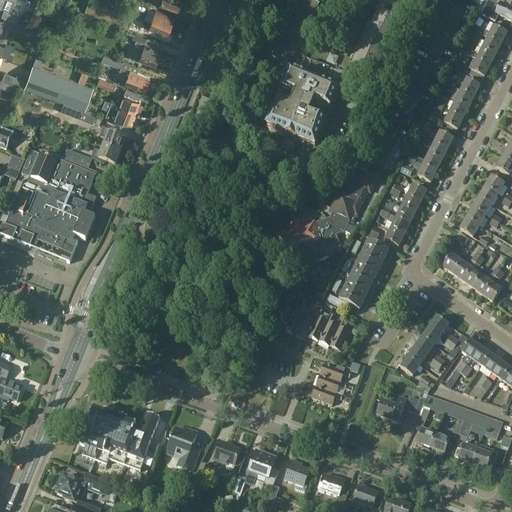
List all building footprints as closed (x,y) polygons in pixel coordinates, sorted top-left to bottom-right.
[(0,0),(0,7),(1,8),(4,0),(12,0),(16,1),(16,0),(22,0),(26,1),(26,0),(0,0)] [(162,0),(160,5),(177,11),(180,0),(162,0)] [(309,0),(298,0),(295,6),(314,16),(319,4),(309,0)] [(397,13),(400,14),(404,0),(378,0),(376,5),(380,6),(371,27),(368,26),(350,70),(376,80),(379,72),(377,71),(388,43),(391,44),(400,22),(394,19),(397,13)] [(511,0),(498,0),(497,4),(500,6),(504,7),(511,11),(511,0)] [(129,29),(133,17),(89,1),(84,13),(128,29),(129,29)] [(483,10),(480,16),(495,23),(498,17),(511,23),(511,11),(504,7),(500,6),(497,4),(496,4),(492,14),(483,10)] [(295,6),(290,17),(308,27),(314,16),(295,6)] [(14,21),(16,22),(19,15),(5,9),(2,17),(14,21)] [(144,19),(143,22),(145,26),(149,27),(168,34),(174,17),(156,10),(151,22),(144,19)] [(308,27),(290,17),(284,28),(303,38),(308,27)] [(16,22),(14,21),(11,28),(19,31),(21,24),(16,22)] [(108,23),(105,31),(113,34),(116,26),(108,23)] [(303,38),(284,28),(279,39),(298,48),(303,38)] [(43,32),(35,29),(34,32),(35,37),(41,39),(43,32)] [(485,32),(483,38),(487,40),(488,40),(501,46),(506,35),(493,29),(490,35),(489,34),(485,32)] [(133,36),(132,39),(136,40),(140,42),(133,60),(139,62),(140,60),(155,66),(161,49),(159,49),(158,48),(146,44),(148,37),(135,32),(133,35),(133,36)] [(41,41),(52,45),(55,38),(44,34),(41,41)] [(279,39),(274,50),(275,51),(272,56),(278,59),(280,54),(292,59),(298,48),(279,39)] [(488,40),(482,51),(495,57),(501,46),(488,40)] [(471,54),(469,58),(477,62),(490,68),(495,57),(482,51),(479,57),(478,57),(471,54)] [(121,69),(123,63),(104,56),(102,62),(121,69)] [(44,59),(36,57),(33,66),(41,69),(44,59)] [(276,105),(266,129),(285,136),(285,137),(296,141),(296,140),(315,148),(324,125),(310,119),(316,105),(319,106),(330,110),(337,92),(322,85),(321,85),(327,69),(311,62),(305,79),(305,78),(290,72),(289,72),(282,91),(296,97),(291,109),(290,111),(277,106),(276,105)] [(477,62),(471,73),(484,79),(490,68),(477,62)] [(33,66),(32,66),(27,81),(24,88),(24,89),(70,105),(78,82),(33,66)] [(124,68),(122,73),(123,78),(127,79),(126,84),(145,91),(150,78),(124,68)] [(82,72),(79,82),(85,84),(89,74),(82,72)] [(14,76),(10,84),(17,87),(18,86),(24,88),(27,81),(14,76)] [(97,85),(99,86),(113,91),(115,84),(100,78),(97,85)] [(1,81),(0,80),(0,86),(3,88),(16,93),(18,87),(17,87),(10,84),(2,81),(1,81)] [(79,82),(78,82),(70,105),(85,110),(94,87),(85,84),(79,82)] [(466,82),(461,93),(474,99),(479,88),(466,82)] [(474,99),(461,93),(455,104),(468,110),(474,99)] [(123,97),(119,95),(115,104),(136,112),(137,111),(139,112),(141,111),(142,107),(141,105),(139,104),(141,101),(124,95),(123,97)] [(115,104),(106,101),(103,109),(107,110),(105,116),(131,126),(136,112),(115,104)] [(455,104),(450,115),(463,121),(468,110),(455,104)] [(42,115),(34,111),(29,123),(37,126),(42,115)] [(82,111),(82,113),(79,119),(93,125),(96,116),(87,113),(85,112),(82,111)] [(436,126),(438,120),(429,115),(426,121),(436,126)] [(463,121),(450,115),(444,126),(457,132),(463,121)] [(429,122),(426,128),(436,132),(438,127),(429,122)] [(0,124),(0,148),(6,151),(6,152),(7,152),(14,134),(13,133),(13,134),(2,130),(3,126),(0,124)] [(104,130),(100,139),(106,142),(104,147),(122,155),(126,146),(124,146),(126,141),(116,137),(117,135),(104,130)] [(66,141),(69,135),(62,132),(59,139),(66,141)] [(440,134),(434,145),(447,152),(453,141),(440,134)] [(494,159),(502,138),(495,136),(487,157),(494,159)] [(420,138),(417,144),(424,147),(427,142),(420,138)] [(427,142),(424,147),(431,151),(428,156),(441,163),(447,152),(434,145),(427,142)] [(101,154),(95,151),(92,158),(115,167),(117,162),(119,163),(122,155),(104,147),(101,154)] [(511,150),(509,149),(502,160),(511,165),(511,150)] [(67,151),(63,160),(75,165),(79,156),(67,151)] [(2,226),(0,231),(0,236),(30,249),(30,247),(34,248),(36,249),(38,243),(58,251),(61,252),(72,257),(69,263),(69,264),(66,263),(69,265),(78,243),(79,240),(85,242),(95,219),(89,216),(92,208),(96,200),(96,199),(91,197),(88,196),(96,175),(87,172),(87,170),(75,165),(63,160),(42,152),(40,157),(31,153),(21,176),(28,179),(26,183),(23,182),(5,227),(2,226)] [(411,155),(409,160),(416,164),(418,160),(418,159),(411,155)] [(91,161),(79,156),(75,165),(87,170),(91,161)] [(428,156),(423,167),(436,174),(441,163),(428,156)] [(24,162),(12,157),(10,163),(22,168),(24,162)] [(511,165),(502,160),(496,170),(509,178),(511,172),(511,165)] [(10,163),(8,169),(19,174),(22,168),(10,163)] [(407,164),(406,163),(400,174),(409,179),(413,171),(410,170),(411,167),(407,165),(407,164)] [(260,242),(259,246),(261,247),(267,264),(275,261),(278,270),(289,267),(290,272),(342,254),(336,236),(344,234),(352,238),(356,229),(348,225),(348,224),(349,223),(351,223),(356,214),(356,215),(359,208),(367,192),(370,193),(379,175),(361,165),(356,175),(354,173),(343,196),(340,195),(333,209),(331,208),(329,212),(333,214),(330,219),(314,225),(313,225),(301,229),(299,224),(295,226),(291,227),(292,232),(278,237),(279,237),(268,241),(266,240),(260,242)] [(436,174),(423,167),(417,179),(424,182),(430,185),(436,174)] [(110,179),(104,177),(101,185),(106,187),(110,179)] [(491,179),(485,189),(497,197),(504,186),(491,179)] [(407,198),(420,205),(426,194),(413,187),(407,198)] [(485,189),(478,200),(491,207),(497,197),(485,189)] [(407,198),(402,209),(415,216),(420,205),(407,198)] [(491,207),(478,200),(472,210),(485,218),(491,207)] [(511,205),(505,201),(502,205),(509,209),(511,205)] [(385,208),(382,213),(389,217),(392,211),(385,208)] [(415,216),(402,209),(396,220),(409,227),(415,216)] [(472,210),(466,221),(479,229),(485,218),(472,210)] [(389,217),(382,213),(380,218),(387,221),(389,217)] [(409,227),(396,220),(390,217),(387,223),(393,226),(391,231),(404,238),(409,227)] [(494,218),(492,222),(499,226),(501,222),(494,218)] [(479,229),(466,221),(460,232),(472,239),(479,229)] [(499,226),(492,222),(490,226),(496,230),(499,226)] [(404,238),(391,231),(385,242),(398,249),(404,238)] [(465,238),(461,244),(464,246),(464,247),(469,241),(465,238)] [(486,248),(489,243),(489,242),(482,238),(479,243),(486,248)] [(368,243),(363,253),(377,260),(378,257),(385,261),(385,260),(388,253),(382,250),(368,243)] [(459,243),(455,250),(460,253),(464,247),(461,245),(459,243)] [(363,253),(358,263),(378,273),(381,267),(382,267),(382,266),(375,263),(377,260),(363,253)] [(480,258),(476,255),(472,262),(475,264),(480,258)] [(452,276),(461,264),(451,256),(442,269),(452,276)] [(480,258),(475,264),(479,267),(484,261),(480,258)] [(378,273),(358,263),(353,272),(367,279),(369,277),(375,280),(376,279),(375,279),(378,273)] [(471,271),(461,264),(452,276),(462,283),(471,271)] [(496,269),(492,276),(495,278),(500,272),(497,270),(496,270),(496,269)] [(471,271),(462,283),(472,290),(481,278),(471,271)] [(353,272),(349,282),(369,292),(372,286),(366,282),(367,279),(353,272)] [(500,272),(495,278),(499,281),(504,275),(500,272)] [(481,278),(472,290),(482,297),(491,285),(495,278),(492,276),(487,282),(481,278)] [(349,282),(344,292),(357,299),(359,296),(365,299),(366,299),(366,298),(369,292),(349,282)] [(491,285),(482,297),(492,304),(501,292),(491,285)] [(357,299),(344,292),(339,302),(330,297),(327,303),(350,314),(352,309),(359,312),(362,306),(363,305),(356,302),(357,299)] [(322,303),(316,299),(313,305),(319,309),(322,303)] [(282,308),(273,327),(284,332),(292,314),(290,313),(291,312),(286,310),(286,309),(289,304),(284,301),(281,307),(282,308)] [(292,314),(284,332),(295,337),(303,319),(301,318),(301,317),(297,315),(297,314),(300,309),(295,306),(294,306),(292,312),(291,312),(290,313),(292,314)] [(303,319),(295,337),(305,342),(306,343),(308,337),(315,324),(314,323),(307,320),(308,320),(310,314),(305,311),(302,317),(302,318),(301,317),(301,318),(303,319)] [(315,324),(308,337),(319,342),(328,324),(326,323),(327,322),(321,319),(323,314),(324,314),(319,311),(315,319),(316,320),(315,324)] [(328,324),(319,342),(330,347),(338,329),(337,328),(337,327),(332,325),(335,319),(334,319),(330,316),(330,317),(327,322),(326,323),(328,324)] [(429,329),(441,337),(444,339),(446,335),(444,333),(448,327),(437,319),(429,329)] [(338,329),(330,347),(341,353),(350,334),(342,330),(345,324),(340,321),(337,327),(337,328),(338,329)] [(354,329),(352,335),(359,338),(361,332),(361,331),(355,329),(354,329)] [(429,329),(422,339),(434,347),(441,337),(429,329)] [(451,337),(447,342),(456,348),(457,346),(459,343),(458,342),(451,337)] [(459,343),(457,346),(461,349),(467,340),(462,337),(458,342),(459,343)] [(422,339),(415,349),(426,358),(434,347),(422,339)] [(452,353),(456,348),(447,342),(444,347),(452,353)] [(466,357),(462,364),(461,364),(456,372),(461,376),(467,367),(471,361),(479,349),(469,342),(461,354),(466,357)] [(415,349),(408,360),(419,368),(426,358),(415,349)] [(479,349),(471,361),(476,365),(481,368),(490,357),(479,349)] [(441,368),(445,363),(437,357),(433,362),(441,368)] [(490,357),(481,368),(492,375),(500,364),(490,357)] [(419,368),(408,360),(400,370),(412,378),(419,368)] [(433,362),(429,367),(438,373),(441,368),(433,362)] [(350,372),(357,375),(360,367),(353,364),(350,372)] [(500,364),(492,375),(502,383),(510,371),(500,364)] [(325,366),(321,378),(339,385),(340,383),(342,377),(349,380),(351,375),(344,372),(345,371),(337,368),(336,370),(325,366)] [(467,367),(461,376),(466,380),(472,371),(467,367)] [(511,372),(510,371),(502,383),(511,390),(511,389),(511,372)] [(421,384),(427,388),(430,384),(431,383),(422,377),(418,382),(421,384)] [(321,378),(316,389),(335,396),(336,395),(338,389),(345,391),(347,386),(340,383),(339,385),(321,378)] [(487,382),(482,378),(476,386),(481,390),(487,382)] [(0,385),(0,399),(9,403),(9,401),(17,404),(23,389),(2,381),(0,385)] [(487,382),(481,390),(486,394),(492,385),(487,382)] [(335,396),(316,389),(312,401),(331,408),(334,400),(341,403),(343,397),(336,395),(335,396)] [(467,389),(463,395),(469,397),(472,392),(467,389)] [(509,407),(511,399),(511,397),(506,395),(503,405),(509,407)] [(352,400),(343,397),(341,403),(350,406),(352,400)] [(426,402),(423,409),(429,411),(430,406),(433,399),(428,397),(426,402)] [(415,409),(405,406),(406,402),(399,399),(396,408),(382,403),(376,418),(398,426),(398,425),(400,425),(403,418),(401,417),(403,412),(419,418),(419,417),(423,409),(426,402),(419,399),(415,409)] [(430,406),(429,411),(430,411),(434,413),(438,401),(433,399),(430,406)] [(438,401),(434,413),(439,415),(444,403),(438,401)] [(444,403),(439,415),(445,417),(449,405),(444,403)] [(449,405),(445,417),(450,419),(455,407),(449,405)] [(460,409),(455,407),(450,419),(456,421),(460,409)] [(466,411),(460,409),(456,421),(458,421),(461,422),(466,411)] [(84,434),(80,446),(86,449),(82,458),(106,467),(108,462),(123,421),(119,419),(118,420),(112,418),(112,417),(104,413),(103,414),(93,410),(88,423),(90,424),(86,435),(84,434)] [(423,411),(419,422),(425,424),(429,413),(423,411)] [(466,411),(461,422),(464,424),(466,424),(471,413),(466,411)] [(439,415),(436,413),(433,420),(440,423),(443,416),(439,415)] [(471,413),(466,424),(472,426),(476,415),(471,413)] [(476,415),(472,426),(472,427),(475,427),(477,428),(482,417),(476,415)] [(123,421),(108,462),(140,473),(160,421),(147,416),(141,432),(135,429),(136,427),(127,423),(128,422),(123,421)] [(482,417),(477,428),(480,429),(483,430),(487,419),(482,417)] [(487,419),(483,430),(485,431),(488,432),(490,427),(492,421),(487,419)] [(461,422),(458,421),(453,435),(459,437),(464,424),(461,422)] [(492,421),(490,427),(501,430),(503,425),(492,421)] [(464,424),(459,437),(466,440),(467,440),(470,433),(472,427),(472,426),(466,424),(464,424)] [(472,427),(470,433),(483,438),(483,437),(485,431),(483,430),(480,429),(477,428),(475,427),(472,427)] [(501,430),(490,427),(488,432),(499,436),(501,430)] [(197,435),(186,431),(185,433),(176,430),(172,440),(171,440),(170,442),(171,443),(167,453),(175,456),(174,459),(180,461),(177,468),(192,474),(197,458),(190,455),(197,435)] [(420,433),(416,445),(423,448),(422,450),(429,452),(430,450),(435,436),(421,431),(420,433)] [(488,432),(485,431),(483,437),(496,442),(499,436),(488,432)] [(435,436),(430,450),(437,453),(436,455),(443,457),(443,455),(444,456),(449,441),(435,436)] [(466,440),(459,437),(456,446),(462,449),(458,461),(465,463),(464,465),(471,468),(472,466),(477,452),(469,449),(471,443),(466,441),(466,440)] [(220,444),(213,463),(226,467),(225,469),(227,472),(230,473),(233,472),(234,468),(236,469),(239,467),(241,463),(240,461),(237,460),(240,453),(229,449),(229,447),(220,444)] [(491,457),(477,452),(472,466),(486,471),(489,464),(491,465),(493,459),(491,458),(491,457)] [(249,473),(266,479),(264,486),(272,489),(278,473),(272,470),(275,461),(256,454),(249,473)] [(292,462),(284,482),(296,486),(295,491),(304,495),(307,488),(304,486),(309,472),(298,468),(299,465),(292,462)] [(196,478),(205,482),(211,469),(202,464),(196,478)] [(64,477),(56,496),(65,499),(64,501),(73,504),(78,506),(76,509),(82,511),(81,511),(101,511),(102,510),(101,509),(98,508),(98,507),(80,501),(84,491),(86,485),(103,491),(106,484),(84,475),(81,483),(80,484),(64,477)] [(323,476),(318,492),(339,499),(344,484),(345,482),(332,478),(331,479),(323,476)] [(236,486),(233,494),(237,496),(235,501),(239,503),(247,481),(239,478),(236,486)] [(273,488),(264,511),(271,511),(272,510),(276,511),(278,507),(274,505),(274,503),(276,499),(279,490),(273,488)] [(373,508),(378,495),(359,488),(353,504),(371,510),(371,511),(372,511),(373,508)] [(192,499),(187,496),(182,508),(187,510),(192,499)] [(387,502),(383,511),(409,511),(411,507),(395,501),(394,504),(391,503),(387,502)]
